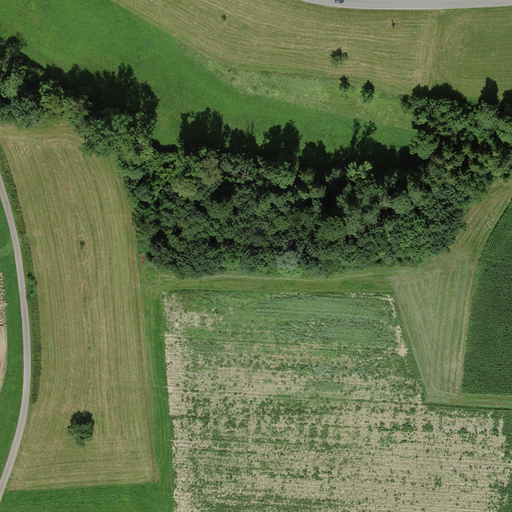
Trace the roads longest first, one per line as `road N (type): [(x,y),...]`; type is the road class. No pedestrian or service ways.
road 1 (track): [(0,181),(20,250),(28,379),(0,498)]
road 2 (unclassified): [(331,0),(502,0)]
